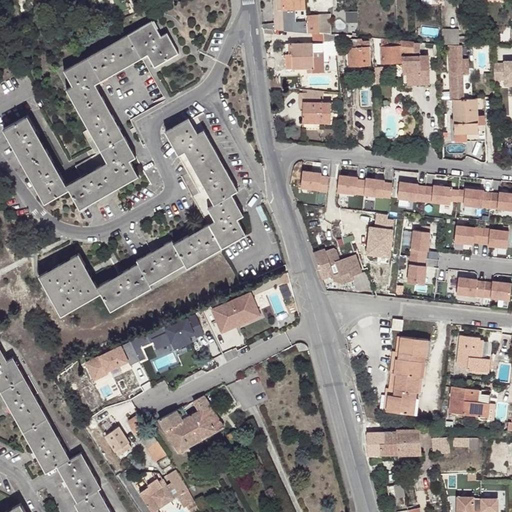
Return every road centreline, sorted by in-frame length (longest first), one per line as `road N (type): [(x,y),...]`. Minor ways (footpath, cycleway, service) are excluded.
road 1 (residential): [(266,144),(511,171)]
road 2 (tertiary): [(308,302),(363,511)]
road 3 (residential): [(308,302),(511,320)]
road 4 (tertiary): [(266,144),(308,302)]
road 5 (tertiary): [(246,0),(266,144)]
